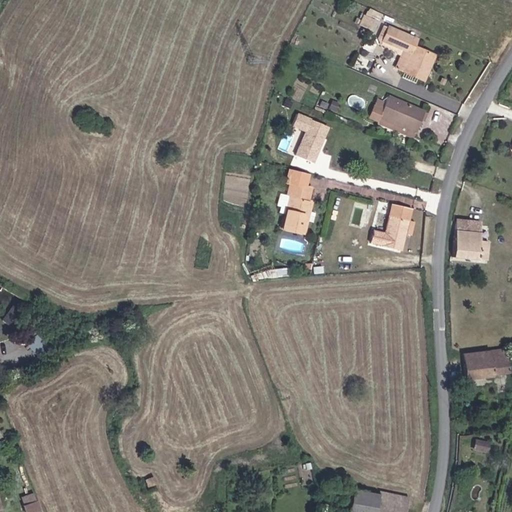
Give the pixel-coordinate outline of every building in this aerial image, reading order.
[(392,22),(386,37),(405,45),(414,49),(407,67),(427,75),(431,66),(428,64),(434,48),(418,41),(421,34),(392,22)] [(398,63),(407,67),(414,49),(405,45),(398,63)] [(388,104),(377,99),(371,113),(381,117),(382,113),(418,129),(428,107),(393,92),(388,104)] [(331,127),(298,113),(292,127),(305,132),(296,155),(315,163),(331,127)] [(416,134),(418,129),(382,113),(380,119),(416,134)] [(293,178),(290,189),(293,190),(284,223),(306,229),(310,215),(313,216),(314,212),(311,211),(315,196),(311,195),(314,183),(293,178)] [(415,208),(395,204),(394,210),(413,214),(415,208)] [(376,238),(387,240),(406,245),(413,214),(394,210),(390,227),(379,224),(376,238)] [(419,216),(413,214),(410,228),(416,229),(419,216)] [(480,227),(455,225),(453,249),(485,252),(487,234),(479,234),(480,227)] [(282,237),(296,239),(297,232),(283,230),(282,237)] [(37,334),(28,343),(36,352),(45,343),(37,334)] [(464,347),(465,371),(507,370),(506,346),(464,347)] [(481,447),(479,455),(493,459),(495,450),(481,447)] [(378,509),(383,484),(358,478),(352,503),(378,509)] [(412,490),(383,484),(378,509),(377,511),(365,511),(352,511),(399,511),(404,494),(410,495),(412,490)] [(399,511),(406,511),(410,495),(404,494),(399,511)]
